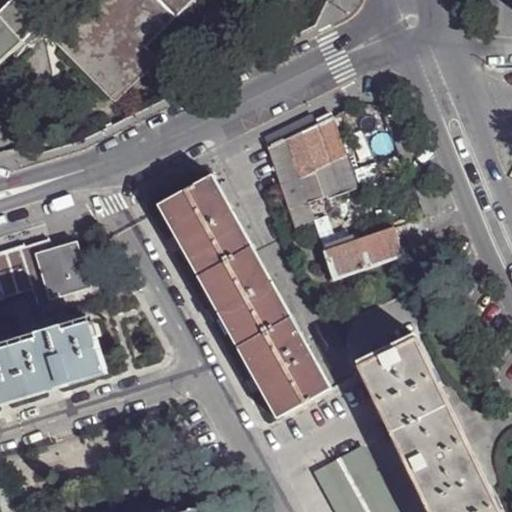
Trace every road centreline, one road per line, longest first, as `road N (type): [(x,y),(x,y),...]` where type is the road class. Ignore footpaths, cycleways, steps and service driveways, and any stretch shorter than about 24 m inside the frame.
road 1 (residential): [(275,511),(93,171)]
road 2 (residential): [(93,171),(354,51)]
road 3 (residential): [(403,52),(511,305)]
road 4 (residential): [(511,212),(440,36)]
